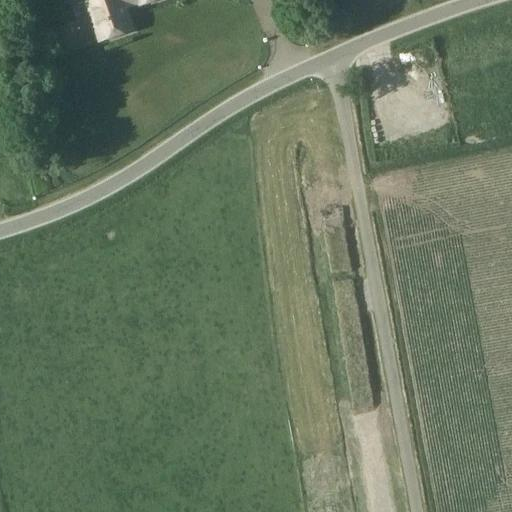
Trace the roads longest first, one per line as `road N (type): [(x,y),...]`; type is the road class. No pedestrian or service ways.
road 1 (unclassified): [(334,58),(416,511)]
road 2 (unclassified): [(0,231),(96,194),(247,98),(334,58)]
road 3 (unclassified): [(334,58),(480,0)]
